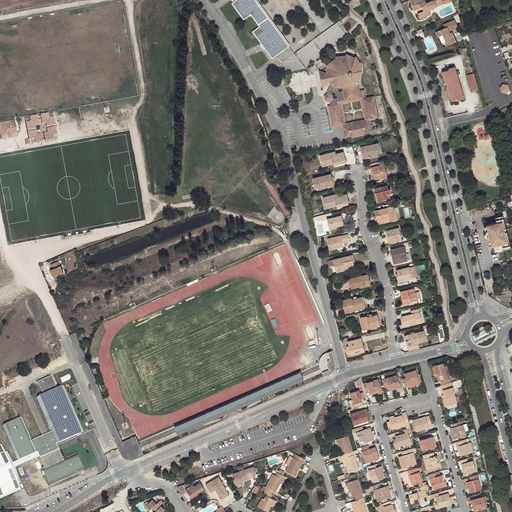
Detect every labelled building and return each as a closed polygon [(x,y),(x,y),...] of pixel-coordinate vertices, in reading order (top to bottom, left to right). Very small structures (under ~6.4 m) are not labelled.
[(236,0),(232,3),(244,20),(251,15),(260,26),(253,31),(262,43),(264,46),(266,49),(272,58),(289,46),(255,0),(236,0)] [(426,4),(424,0),(410,0),(409,1),(411,5),(418,3),(420,9),(421,8),(423,12),(417,15),(420,20),(426,18),(425,17),(431,14),(429,10),(442,5),(440,0),(433,0),(433,1),(426,4)] [(418,3),(411,5),(414,11),(420,9),(418,3)] [(350,17),(348,14),(340,20),(343,22),(350,17)] [(455,30),(452,23),(444,26),(445,29),(436,33),(438,38),(443,36),(447,47),(456,43),(452,32),(455,30)] [(320,71),(316,69),(320,89),(328,81),(329,85),(326,90),(326,93),(323,95),(324,99),(328,101),(328,104),(332,125),(342,123),(343,129),(344,136),(345,136),(350,135),(351,137),(364,135),(363,133),(370,131),(367,118),(378,116),(374,96),(367,97),(365,88),(360,89),(358,79),(359,78),(360,78),(362,70),(363,70),(361,63),(360,62),(357,57),(356,57),(355,57),(347,54),(346,55),(337,56),(337,57),(327,65),(328,65),(326,70),(326,73),(320,71)] [(464,99),(455,67),(449,69),(449,70),(444,72),(452,101),(457,100),(458,101),(464,99)] [(478,89),(473,74),(467,76),(471,91),(478,89)] [(509,89),(508,84),(503,84),(500,87),(502,92),(506,93),(509,89)] [(47,127),(55,126),(54,117),(49,118),(49,113),(41,114),(43,124),(46,123),(47,127)] [(27,121),(28,130),(37,129),(36,125),(39,124),(38,115),(30,116),(31,121),(27,121)] [(15,120),(0,122),(0,123),(3,139),(17,136),(15,120)] [(57,135),(55,126),(47,128),(48,132),(44,132),(46,142),(54,140),(53,136),(57,135)] [(37,129),(28,130),(30,139),(34,138),(35,143),(43,142),(41,132),(38,133),(37,129)] [(369,154),(377,152),(380,151),(378,143),(360,147),(363,158),(369,157),(369,154)] [(333,163),(345,160),(343,152),(336,154),(335,151),(319,155),(322,167),(333,164),(333,163)] [(382,160),(370,162),(374,179),(381,178),(381,179),(387,178),(382,160)] [(330,178),(329,174),(313,178),(315,188),(319,187),(327,185),(328,187),(334,185),(332,178),(330,178)] [(388,189),(387,185),(374,188),(377,202),(382,200),(382,199),(390,197),(389,194),(391,194),(390,189),(388,189)] [(336,204),(348,202),(349,201),(347,194),(339,196),(339,193),(323,197),(325,208),(336,206),(336,204)] [(484,205),(471,210),(473,216),(486,212),(484,205)] [(375,211),(377,222),(385,220),(385,222),(390,221),(390,222),(397,221),(393,206),(387,208),(375,211)] [(503,247),(510,245),(507,232),(502,233),(501,229),(506,228),(502,211),(495,213),(497,220),(496,220),(497,222),(487,225),(487,226),(489,232),(486,232),(487,237),(497,234),(498,238),(490,239),(492,245),(489,246),(490,248),(502,245),(503,247)] [(342,216),(334,218),(332,219),(328,220),(330,228),(336,227),(344,225),(342,216)] [(396,239),(397,241),(402,240),(399,228),(386,231),(388,241),(396,239)] [(350,242),(349,235),(328,239),(330,250),(344,247),(343,244),(350,242)] [(391,250),(392,256),(394,255),(396,264),(407,261),(404,247),(391,250)] [(354,266),(352,255),(346,256),(341,258),(328,261),(329,267),(335,265),(336,272),(344,270),(344,268),(354,266)] [(63,273),(58,261),(51,264),(53,268),(50,269),(53,276),(63,273)] [(412,278),(409,268),(396,271),(399,281),(412,278)] [(367,280),(366,275),(349,279),(351,289),(359,287),(360,288),(370,286),(369,280),(367,280)] [(411,302),(417,300),(415,289),(400,292),(402,302),(405,301),(406,303),(411,302)] [(354,308),(364,306),(362,297),(351,300),(351,298),(342,300),(345,313),(354,311),(354,308)] [(421,312),(420,309),(411,311),(411,315),(402,317),(404,326),(422,322),(420,312),(421,312)] [(378,314),(373,315),(370,316),(368,316),(367,316),(361,317),(362,325),(364,330),(370,329),(370,327),(380,324),(378,314)] [(70,335),(82,363),(88,361),(78,338),(81,330),(70,335)] [(424,331),(415,333),(411,334),(404,336),(407,347),(419,344),(418,343),(427,341),(424,331)] [(362,338),(347,341),(351,354),(365,350),(362,338)] [(336,364),(332,351),(328,352),(325,354),(322,357),(320,361),(319,364),(322,373),(324,377),(331,374),(332,372),(335,368),(336,364)] [(441,385),(450,383),(450,379),(451,379),(447,366),(444,367),(443,363),(433,366),(436,375),(438,375),(440,382),(441,385)] [(322,373),(319,364),(301,372),(304,381),(322,373)] [(134,459),(144,455),(143,451),(139,442),(136,436),(123,441),(90,366),(84,368),(118,449),(120,452),(122,455),(124,458),(127,459),(131,460),(134,459)] [(406,378),(402,379),(405,387),(409,386),(420,383),(416,371),(405,374),(406,378)] [(301,372),(174,427),(178,436),(228,414),(237,410),(304,381),(301,372)] [(57,388),(52,375),(37,381),(43,394),(37,396),(52,431),(43,435),(31,440),(21,416),(19,417),(10,421),(3,424),(18,459),(34,452),(37,451),(39,456),(45,468),(42,469),(49,484),(84,469),(77,454),(63,460),(56,442),(59,441),(59,442),(82,432),(63,385),(57,388)] [(397,375),(382,379),(385,388),(389,386),(390,390),(396,388),(397,389),(401,388),(397,375)] [(378,379),(364,384),(366,391),(369,390),(370,393),(377,391),(378,393),(382,392),(378,379)] [(457,403),(452,383),(450,383),(441,385),(440,386),(441,390),(442,390),(443,395),(444,398),(443,399),(445,406),(457,403)] [(350,393),(354,408),(363,405),(359,391),(350,393)] [(365,409),(355,412),(350,414),(354,425),(368,421),(365,409)] [(410,424),(408,418),(406,412),(402,413),(402,415),(394,417),(390,419),(389,419),(390,421),(392,428),(392,429),(410,424)] [(430,416),(413,421),(416,432),(429,428),(428,425),(432,424),(430,416)] [(461,426),(460,422),(451,424),(452,427),(454,434),(453,434),(454,439),(467,435),(464,424),(461,426)] [(362,426),(352,429),(353,433),(356,433),(357,437),(359,436),(360,441),(363,440),(364,443),(373,440),(371,432),(372,432),(371,428),(363,430),(362,426)] [(139,442),(143,451),(178,436),(174,427),(139,442)] [(412,431),(411,428),(404,430),(405,433),(395,436),(396,439),(396,441),(394,442),(396,450),(399,449),(399,447),(412,443),(409,432),(412,431)] [(339,451),(340,455),(352,451),(347,435),(335,439),(337,446),(339,445),(341,450),(339,451)] [(435,447),(432,437),(420,440),(423,451),(435,447)] [(468,443),(467,440),(455,443),(458,452),(460,451),(461,456),(473,452),(470,443),(468,443)] [(1,443),(0,442),(0,496),(15,491),(20,489),(16,479),(19,478),(14,467),(14,466),(12,467),(11,463),(12,462),(8,451),(5,452),(1,443)] [(368,445),(361,448),(366,463),(373,461),(372,459),(379,457),(376,447),(369,448),(368,445)] [(417,464),(412,448),(401,451),(402,455),(399,456),(400,463),(402,462),(404,468),(417,464)] [(12,462),(11,463),(12,467),(14,466),(14,467),(39,456),(37,451),(34,452),(18,459),(12,462)] [(352,451),(340,455),(342,459),(343,458),(346,466),(348,473),(358,470),(352,451)] [(434,456),(433,452),(423,455),(427,470),(441,467),(440,462),(437,462),(436,455),(434,456)] [(304,459),(296,455),(295,459),(292,457),(285,472),(295,477),(304,459)] [(469,461),(468,459),(460,461),(462,469),(464,468),(466,475),(477,472),(473,460),(469,461)] [(375,464),(367,466),(372,482),(383,479),(381,471),(383,470),(382,466),(376,468),(375,464)] [(256,472),(255,468),(254,467),(233,473),(234,479),(233,479),(235,485),(242,483),(242,481),(249,479),(249,477),(257,474),(256,472)] [(417,468),(408,471),(409,475),(411,475),(413,485),(423,482),(420,472),(419,473),(417,468)] [(440,476),(439,472),(429,475),(433,490),(447,486),(445,481),(443,481),(441,475),(440,476)] [(283,484),(287,477),(278,473),(276,476),(282,480),(281,483),(283,484)] [(276,492),(281,483),(282,480),(276,476),(273,474),(265,490),(267,491),(272,494),(273,490),(276,492)] [(482,490),(478,475),(469,478),(470,481),(466,482),(468,487),(469,487),(471,492),(482,490)] [(219,477),(206,484),(211,493),(215,490),(222,500),(230,495),(219,477)] [(198,480),(184,485),(178,488),(183,495),(188,492),(191,497),(203,488),(198,480)] [(355,496),(356,501),(363,498),(358,480),(348,483),(351,492),(353,497),(355,496)] [(380,483),(372,485),(374,489),(377,501),(390,497),(388,491),(390,490),(389,485),(381,487),(380,483)] [(429,489),(428,485),(424,487),(420,488),(421,491),(409,494),(410,497),(413,496),(414,500),(416,504),(428,500),(426,490),(429,489)] [(272,494),(267,491),(265,495),(267,496),(264,502),(262,501),(258,507),(268,511),(269,511),(272,506),(274,507),(277,502),(271,498),(273,494),(272,494)] [(439,496),(438,493),(431,495),(432,498),(436,497),(438,504),(435,505),(436,508),(446,506),(452,504),(451,501),(450,497),(449,493),(439,496)] [(484,497),(473,500),(476,511),(487,508),(484,497)] [(356,501),(350,502),(351,506),(354,505),(356,511),(355,511),(367,511),(363,498),(356,501)] [(164,503),(161,500),(152,508),(155,511),(164,511),(162,509),(163,509),(161,505),(164,503)]
